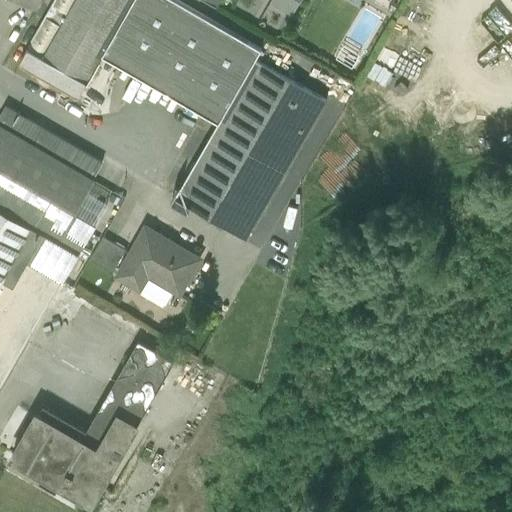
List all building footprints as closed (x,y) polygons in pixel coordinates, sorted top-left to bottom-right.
[(14,0),(35,11),(41,0),(14,0)] [(54,0),(27,49),(86,83),(106,48),(133,0),(54,0)] [(261,48),(177,0),(133,0),(106,48),(223,115),(256,58),(255,58),(261,48)] [(86,83),(27,49),(20,61),(21,64),(32,70),(33,74),(36,73),(47,79),(48,82),(52,81),(57,84),(58,88),(66,93),(70,92),(77,96),(79,95),(86,83)] [(223,115),(176,198),(246,238),(326,99),(256,58),(223,115)] [(0,209),(32,228),(44,235),(58,243),(93,180),(102,164),(7,108),(0,119),(0,209)] [(32,228),(0,209),(0,274),(4,276),(32,228)] [(201,258),(148,227),(121,275),(142,287),(150,273),(182,292),(201,258)] [(32,228),(4,276),(16,283),(44,235),(32,228)] [(127,249),(105,236),(92,258),(114,271),(127,249)] [(174,359),(139,339),(81,439),(37,413),(11,457),(91,503),(174,359)]
